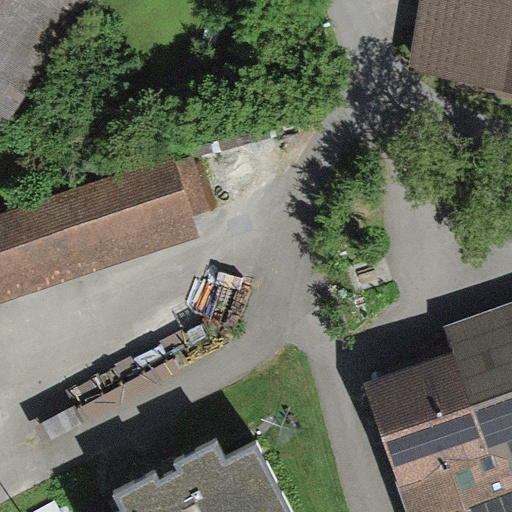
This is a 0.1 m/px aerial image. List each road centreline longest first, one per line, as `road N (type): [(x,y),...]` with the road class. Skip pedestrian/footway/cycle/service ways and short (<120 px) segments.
road 1 (residential): [(0,487),(246,353),(266,331),(317,173),(386,82)]
road 2 (residential): [(386,82),(474,132),(511,138)]
